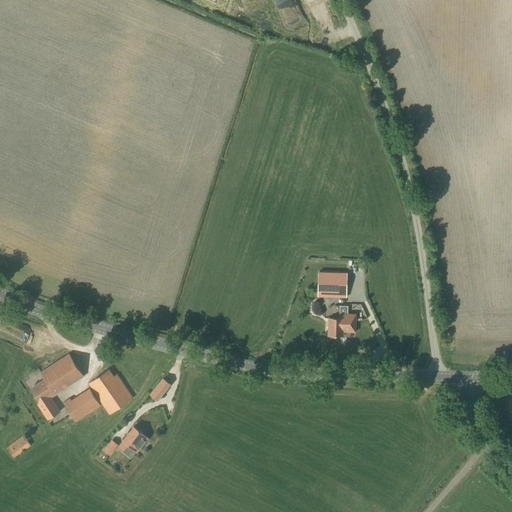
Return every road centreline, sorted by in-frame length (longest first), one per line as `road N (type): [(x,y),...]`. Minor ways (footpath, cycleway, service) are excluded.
road 1 (secondary): [(0,295),(245,367),(436,377)]
road 2 (track): [(436,377),(415,209),(392,122),(338,0)]
